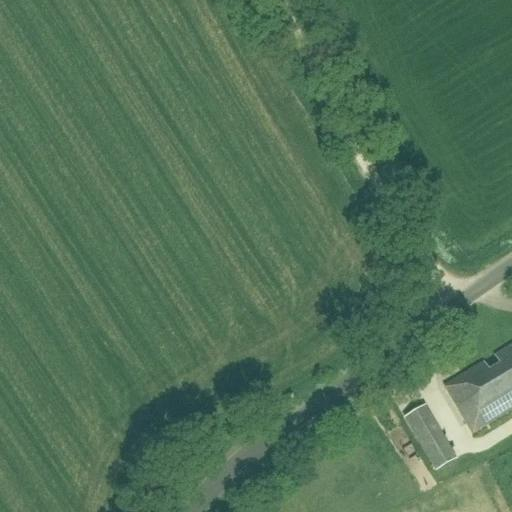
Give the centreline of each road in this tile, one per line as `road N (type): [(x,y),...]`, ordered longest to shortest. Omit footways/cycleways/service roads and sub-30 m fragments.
road 1 (tertiary): [(196,511),(293,421),(511,266)]
road 2 (track): [(458,302),(320,89),(282,0)]
